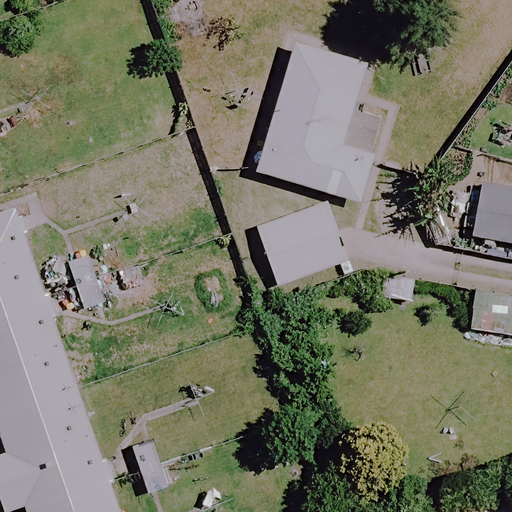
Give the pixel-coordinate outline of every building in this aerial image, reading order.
[(363,67),(294,45),(254,174),(355,205),(370,158),(338,149),(363,67)] [(511,247),(511,190),(471,182),(460,238),(511,247)] [(343,264),(322,206),(255,232),(276,289),(343,264)] [(115,511),(13,211),(0,215),(0,444),(4,456),(0,457),(0,511),(12,511),(23,509),(23,511),(115,511)] [(100,309),(89,254),(66,258),(77,313),(100,309)] [(511,294),(476,290),(471,335),(511,339),(511,294)]
